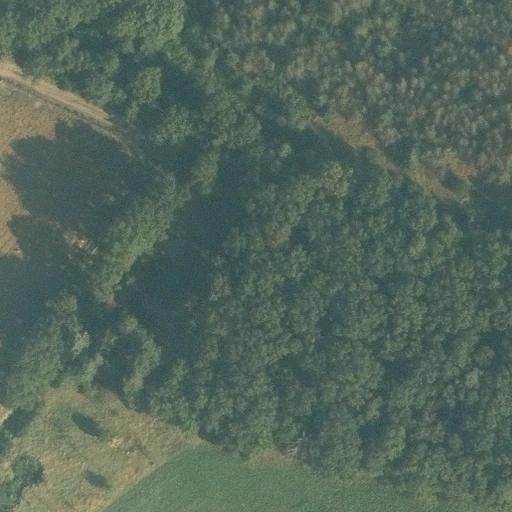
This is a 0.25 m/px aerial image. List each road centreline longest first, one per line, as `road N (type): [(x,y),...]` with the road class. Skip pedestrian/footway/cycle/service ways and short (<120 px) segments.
road 1 (track): [(511,288),(190,144)]
road 2 (track): [(190,144),(0,386)]
